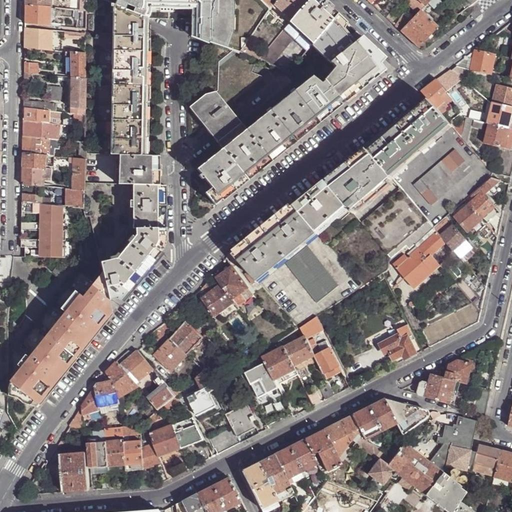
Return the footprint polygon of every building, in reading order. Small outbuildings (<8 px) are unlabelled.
[(118,0),(116,6),(146,18),(149,18),(151,12),(153,8),(193,9),(192,36),(229,47),(235,28),(235,2),(234,0),(118,0)] [(205,95),(189,108),(192,111),(192,114),(194,114),(220,151),(197,170),(201,175),(211,189),(206,194),(215,205),(222,200),(223,202),(228,198),(237,191),(269,164),(332,114),(371,82),(385,71),(380,65),(385,60),(375,51),(362,38),(354,44),(344,33),(347,24),(338,15),(339,14),(327,2),(325,0),(310,0),(290,23),(334,68),(322,84),(312,77),(243,133),(215,93),(205,95)] [(264,0),(257,0),(268,11),(268,10),(271,6),(264,0)] [(268,11),(266,13),(283,29),(299,11),(309,0),(276,0),(271,6),(268,10),(268,11)] [(370,4),(376,9),(380,5),(374,0),(370,4)] [(390,0),(379,12),(385,18),(391,11),(399,2),(396,0),(390,0)] [(465,10),(475,2),(473,0),(459,0),(458,1),(465,10)] [(145,148),(145,137),(144,123),(144,116),(145,82),(145,39),(146,18),(116,6),(112,4),(111,154),(119,154),(145,156),(145,148)] [(56,9),(50,8),(44,8),(25,6),(25,17),(24,23),(55,26),(56,9)] [(404,27),(399,32),(417,48),(437,27),(419,10),(404,27)] [(85,29),(84,13),(79,12),(72,11),(72,18),(74,18),(74,20),(76,20),(76,28),(84,29),(85,29)] [(385,18),(390,23),(396,16),(391,11),(385,18)] [(394,26),(399,32),(404,27),(398,21),(394,26)] [(51,50),(52,31),(25,29),(25,38),(24,48),(51,50)] [(498,34),(490,40),(502,42),(504,35),(498,34)] [(470,70),(490,75),(495,56),(476,51),(475,52),(473,57),(469,56),(464,60),(454,67),(470,70)] [(84,80),(85,54),(78,53),(70,52),(70,78),(84,80)] [(31,74),(37,74),(38,63),(24,63),(24,73),(31,74)] [(451,69),(448,71),(452,74),(464,82),(470,70),(454,67),(451,69)] [(448,71),(442,76),(445,79),(452,74),(448,71)] [(84,115),(84,80),(70,78),(69,113),(73,114),(84,115)] [(429,85),(420,91),(429,101),(430,103),(436,109),(444,103),(444,102),(437,93),(443,89),(436,80),(429,85)] [(492,103),(511,107),(511,89),(497,86),(492,103)] [(23,108),(56,112),(57,106),(44,104),(42,103),(23,101),(23,108)] [(430,103),(429,101),(390,134),(392,136),(408,123),(421,111),(430,103)] [(369,152),(390,176),(440,132),(449,124),(436,109),(430,103),(421,111),(408,123),(392,136),(390,134),(369,152)] [(511,107),(492,103),(488,124),(489,124),(510,129),(511,119),(511,107)] [(459,104),(456,106),(466,119),(471,120),(473,113),(464,110),(459,104)] [(59,124),(59,112),(56,112),(23,108),(23,117),(23,121),(59,124)] [(84,127),(84,115),(73,114),(74,126),(84,127)] [(466,119),(461,138),(465,143),(471,120),(466,119)] [(23,136),(49,138),(57,139),(59,124),(23,121),(23,132),(23,136)] [(510,129),(489,124),(485,144),(505,149),(507,143),(509,134),(510,129)] [(84,134),(84,127),(74,126),(74,140),(79,141),(84,141),(85,134),(84,134)] [(48,156),(48,149),(53,149),(57,149),(58,148),(58,139),(57,139),(49,138),(23,136),(22,146),(22,154),(48,156)] [(348,164),(325,182),(347,208),(349,210),(349,212),(392,179),(390,176),(369,152),(367,149),(348,164)] [(472,169),(454,149),(413,185),(431,205),(472,169)] [(47,159),(48,156),(22,154),(22,171),(22,184),(40,186),(41,180),(49,181),(50,177),(51,169),(44,168),(45,159),(47,159)] [(119,154),(119,185),(133,185),(159,187),(159,171),(159,157),(145,156),(119,154)] [(68,166),(69,158),(54,156),(53,165),(68,166)] [(84,183),(85,159),(78,158),(73,158),(72,189),(84,191),(84,183)] [(487,158),(482,162),(486,167),(491,162),(487,158)] [(496,209),(485,196),(501,183),(492,181),(471,197),(474,201),(469,206),(482,220),(496,209)] [(316,232),(317,231),(317,232),(347,208),(325,182),(310,194),(295,206),(316,232)] [(159,187),(133,185),(132,201),(130,201),(130,208),(133,208),(133,229),(135,229),(163,230),(163,221),(163,198),(163,187),(159,187)] [(83,208),(84,191),(72,189),(68,189),(65,189),(64,206),(70,207),(83,208)] [(401,189),(358,222),(385,255),(389,260),(400,251),(405,247),(408,251),(418,242),(433,228),(401,189)] [(21,202),(41,204),(41,199),(35,198),(35,196),(22,194),(21,202)] [(41,204),(21,202),(21,207),(21,214),(41,215),(41,223),(62,223),(66,223),(66,214),(70,214),(70,207),(64,206),(50,205),(44,204),(41,204)] [(466,202),(446,218),(450,222),(456,218),(469,206),(466,202)] [(255,239),(235,255),(235,256),(248,271),(245,274),(252,284),(311,237),(316,233),(316,232),(295,206),(285,215),(255,239)] [(482,220),(469,206),(456,218),(469,232),(482,220)] [(496,209),(482,220),(486,225),(500,213),(496,209)] [(446,218),(433,228),(438,233),(450,222),(446,218)] [(486,225),(482,220),(469,232),(473,237),(486,225)] [(450,222),(438,233),(441,237),(454,226),(450,222)] [(41,223),(21,223),(21,227),(21,231),(41,231),(41,240),(62,240),(65,240),(65,230),(62,230),(62,223),(41,223)] [(497,237),(486,225),(473,237),(470,239),(492,263),(495,249),(497,237)] [(454,226),(441,237),(446,242),(453,251),(466,240),(454,226)] [(433,228),(418,242),(431,256),(446,242),(441,237),(438,233),(433,228)] [(102,272),(109,301),(118,298),(121,301),(124,297),(143,274),(161,252),(159,250),(160,248),(162,244),(162,238),(163,230),(135,229),(135,236),(133,238),(131,236),(127,241),(129,243),(119,255),(117,253),(114,256),(111,257),(112,260),(104,262),(104,260),(100,261),(102,272)] [(40,257),(61,257),(65,257),(65,247),(61,247),(62,240),(41,240),(21,240),(21,244),(21,248),(40,248),(40,257)] [(466,240),(453,251),(460,259),(473,248),(466,240)] [(393,265),(414,288),(439,266),(431,256),(418,242),(408,251),(405,247),(400,251),(404,255),(393,265)] [(306,246),(285,263),(317,303),(338,285),(306,246)] [(244,299),(239,293),(247,287),(232,266),(224,272),(216,278),(220,284),(234,302),(236,305),(244,299)] [(488,280),(489,277),(481,269),(476,273),(478,275),(476,277),(486,288),(488,280)] [(8,395),(38,405),(58,379),(111,312),(109,301),(102,272),(83,297),(79,294),(71,304),(67,300),(60,309),(65,312),(60,318),(63,321),(59,325),(56,323),(37,347),(40,350),(36,354),(33,352),(28,358),(20,368),(11,380),(8,391),(8,395)] [(376,277),(361,286),(364,291),(379,282),(376,277)] [(215,317),(234,302),(220,284),(215,289),(208,280),(203,286),(197,292),(215,317)] [(457,286),(454,283),(444,292),(446,295),(457,286)] [(0,392),(8,395),(8,322),(13,322),(13,313),(13,312),(15,287),(11,287),(11,290),(0,290),(0,392)] [(239,293),(244,299),(251,294),(247,287),(239,293)] [(75,291),(67,300),(71,304),(79,294),(75,291)] [(480,313),(472,303),(421,330),(430,347),(478,322),(480,313)] [(316,316),(300,327),(304,336),(305,337),(322,327),(316,316)] [(169,318),(158,327),(164,333),(174,324),(169,318)] [(202,342),(202,339),(203,337),(197,331),(199,329),(193,323),(191,325),(186,321),(170,338),(187,354),(195,346),(197,346),(200,345),(202,342)] [(158,327),(147,336),(153,342),(164,333),(158,327)] [(322,327),(305,337),(306,339),(323,329),(322,327)] [(397,330),(399,334),(401,339),(407,336),(403,327),(397,330)] [(405,360),(417,354),(407,336),(401,339),(399,334),(379,344),(384,354),(389,352),(393,360),(402,356),(405,360)] [(304,336),(283,347),(294,367),(314,356),(310,348),(306,339),(305,337),(304,336)] [(185,364),(181,361),(187,354),(170,338),(154,355),(171,372),(173,369),(177,373),(185,364)] [(294,367),(283,347),(263,358),(265,364),(274,381),(295,370),(294,367)] [(329,348),(314,356),(323,373),(332,369),(338,366),(329,348)] [(129,350),(116,361),(137,384),(153,369),(137,350),(134,353),(129,350)] [(474,363),(474,361),(476,352),(449,365),(449,369),(446,379),(457,382),(468,384),(471,372),(472,372),(475,371),(476,368),(476,365),(474,363)] [(235,353),(230,356),(234,364),(240,361),(235,353)] [(17,365),(20,368),(28,358),(25,355),(17,365)] [(110,367),(106,372),(112,379),(114,382),(119,399),(140,387),(137,384),(116,361),(110,367)] [(258,399),(278,388),(276,385),(274,381),(265,364),(245,374),(258,399)] [(495,374),(496,366),(484,364),(482,371),(495,374)] [(332,369),(323,373),(326,379),(340,371),(338,366),(332,369)] [(298,375),(295,370),(274,381),(276,385),(298,375)] [(214,391),(204,371),(197,377),(203,389),(188,397),(197,416),(216,406),(210,393),(214,391)] [(164,388),(151,399),(160,409),(176,395),(169,386),(157,374),(154,376),(164,388)] [(439,377),(432,375),(429,384),(423,382),(421,384),(420,385),(418,393),(419,395),(451,404),(457,382),(446,379),(439,377)] [(98,382),(95,387),(100,409),(120,404),(119,399),(114,382),(112,379),(103,382),(99,383),(98,382)] [(169,386),(176,395),(182,390),(175,381),(169,386)] [(334,395),(328,383),(319,388),(326,400),(329,398),(334,395)] [(95,387),(81,405),(82,415),(100,411),(100,409),(95,387)] [(486,415),(491,392),(478,389),(472,412),(486,415)] [(315,390),(308,394),(314,406),(319,403),(321,402),(315,390)] [(176,395),(160,409),(164,414),(180,400),(176,395)] [(284,415),(290,412),(285,401),(283,398),(276,401),(284,415)] [(384,398),(383,399),(396,424),(401,435),(429,416),(428,415),(422,409),(386,399),(384,398)] [(396,424),(383,399),(371,405),(368,407),(380,432),(396,424)] [(259,412),(266,425),(278,418),(282,417),(275,403),(259,412)] [(247,404),(226,414),(232,427),(240,443),(250,438),(259,434),(253,422),(255,420),(247,404)] [(69,425),(70,426),(83,427),(83,420),(82,415),(81,405),(69,425)] [(216,406),(197,416),(199,420),(221,409),(218,405),(216,406)] [(365,440),(380,432),(368,407),(356,413),(352,415),(360,431),(365,439),(365,440)] [(164,414),(160,409),(147,420),(149,426),(164,414)] [(100,411),(82,415),(83,420),(102,416),(100,411)] [(386,452),(380,449),(362,440),(359,439),(350,449),(356,454),(361,447),(378,460),(367,474),(373,478),(370,483),(379,490),(391,474),(393,475),(394,475),(395,475),(396,473),(425,495),(447,511),(451,511),(461,499),(466,492),(466,491),(460,486),(461,485),(456,482),(460,477),(458,476),(463,469),(468,462),(474,463),(476,456),(470,454),(471,449),(477,420),(453,413),(452,417),(456,418),(455,423),(453,422),(452,425),(444,423),(441,436),(437,435),(436,441),(443,443),(429,461),(404,443),(394,456),(387,451),(386,452)] [(357,433),(360,431),(352,415),(344,419),(330,426),(323,429),(337,457),(357,433)] [(194,418),(174,425),(183,449),(189,446),(205,440),(194,418)] [(174,425),(152,434),(155,444),(160,458),(175,452),(183,449),(174,425)] [(141,426),(123,427),(123,435),(141,435),(141,426)] [(123,427),(105,429),(106,436),(106,437),(123,435),(123,427)] [(240,443),(232,427),(209,438),(214,449),(215,449),(218,454),(230,448),(240,443)] [(340,463),(340,462),(337,457),(323,429),(314,434),(305,438),(316,461),(320,459),(326,470),(339,464),(340,463)] [(301,471),(317,463),(316,461),(305,438),(296,443),(289,446),(301,471)] [(124,441),(106,442),(108,467),(119,466),(126,466),(124,443),(124,441)] [(106,442),(88,443),(91,468),(108,467),(106,442)] [(142,442),(124,443),(126,466),(127,471),(136,471),(144,470),(142,448),(142,442)] [(155,444),(142,448),(144,470),(150,468),(155,467),(161,483),(168,480),(162,463),(160,458),(155,444)] [(472,470),(494,477),(500,450),(491,448),(484,446),(479,444),(477,451),(476,456),(474,463),(472,470)] [(288,484),(304,476),(301,471),(289,446),(280,451),(273,454),(288,484)] [(202,462),(209,458),(204,447),(196,450),(202,462)] [(356,454),(350,449),(346,455),(351,459),(356,454)] [(500,450),(494,477),(492,483),(501,485),(503,479),(511,481),(511,453),(500,450)] [(77,491),(90,490),(86,452),(61,455),(62,463),(63,479),(64,492),(77,491)] [(277,500),(292,493),(288,484),(273,454),(264,459),(258,462),(277,500)] [(169,460),(162,463),(168,480),(175,476),(169,460)] [(261,508),(277,500),(258,462),(250,466),(241,470),(261,508)] [(463,469),(472,471),(472,470),(474,463),(468,462),(463,469)] [(110,489),(109,473),(102,473),(103,489),(107,489),(110,489)] [(314,497),(326,481),(323,475),(310,490),(314,497)] [(218,482),(212,485),(225,509),(241,501),(228,477),(218,482)] [(226,511),(225,509),(212,485),(203,490),(197,493),(206,511),(226,511)] [(206,511),(197,493),(188,498),(181,501),(187,511),(206,511)] [(477,511),(461,499),(451,511),(477,511)] [(262,511),(266,511),(279,505),(277,500),(261,508),(262,511)] [(177,511),(187,511),(181,501),(178,503),(176,504),(177,511)]
